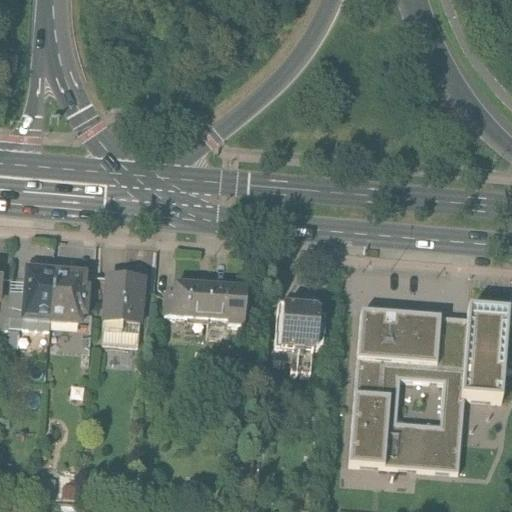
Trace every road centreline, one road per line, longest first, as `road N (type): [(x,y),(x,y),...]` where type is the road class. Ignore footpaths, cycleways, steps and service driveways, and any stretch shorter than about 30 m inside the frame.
road 1 (primary): [(142,190),(165,206),(224,223),(511,246)]
road 2 (primary): [(511,207),(247,186),(142,190)]
road 3 (trunk): [(142,190),(267,91),(330,0)]
road 4 (trunk): [(51,13),(78,112),(142,190)]
road 5 (trunk): [(511,147),(434,58),(409,0)]
road 6 (trunk): [(51,13),(20,180)]
road 7 (primary): [(20,180),(142,190)]
